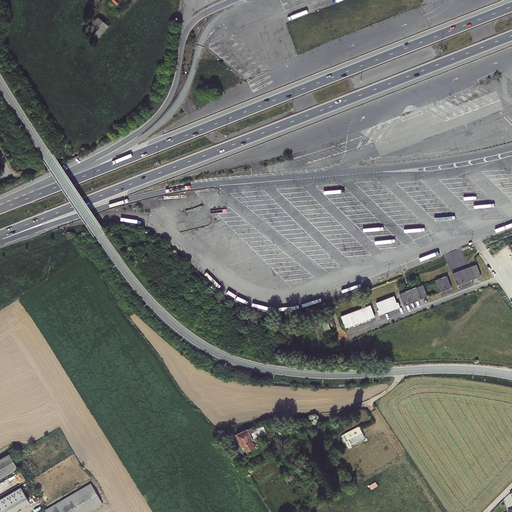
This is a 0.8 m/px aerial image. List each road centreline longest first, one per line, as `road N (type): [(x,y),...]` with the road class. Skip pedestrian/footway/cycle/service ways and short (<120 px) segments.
road 1 (motorway): [(511,6),(0,209)]
road 2 (motorway): [(0,235),(511,35)]
road 3 (residential): [(398,371),(274,369),(234,360),(183,331),(119,263),(0,80)]
road 4 (motorway): [(0,242),(147,194),(220,182)]
road 5 (motorway): [(199,43),(186,87),(165,117),(96,163),(56,178)]
road 6 (motorway): [(183,34),(176,82),(159,112),(56,178)]
road 7 (residential): [(398,371),(389,388),(353,407),(227,434)]
road 8 (residential): [(499,276),(340,337)]
